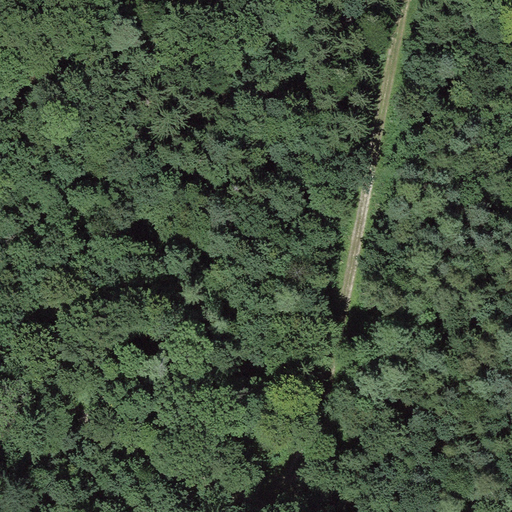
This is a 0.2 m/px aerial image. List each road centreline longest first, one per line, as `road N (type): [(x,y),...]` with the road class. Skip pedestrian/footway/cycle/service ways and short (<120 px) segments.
road 1 (track): [(277,511),(311,444),(405,0)]
road 2 (track): [(0,374),(262,511)]
